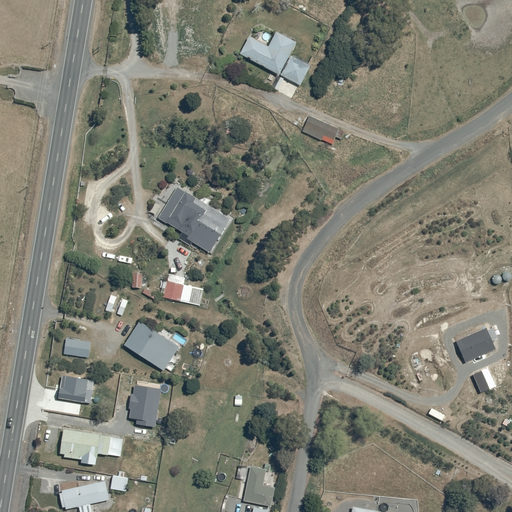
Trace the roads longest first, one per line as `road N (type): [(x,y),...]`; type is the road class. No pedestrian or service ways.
road 1 (residential): [(295,511),(314,402),(314,367),(296,309),(302,264),(367,196),(511,101)]
road 2 (trunk): [(0,511),(82,0)]
